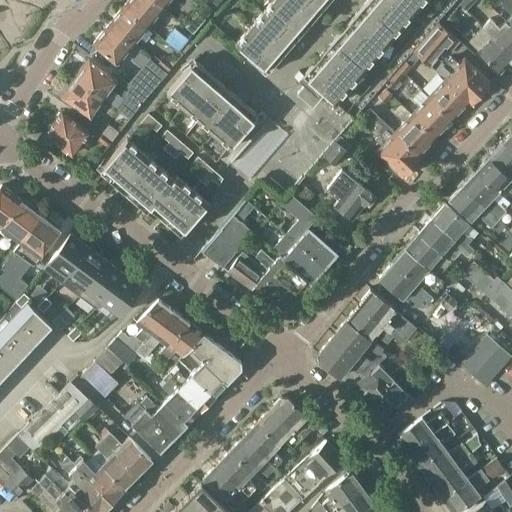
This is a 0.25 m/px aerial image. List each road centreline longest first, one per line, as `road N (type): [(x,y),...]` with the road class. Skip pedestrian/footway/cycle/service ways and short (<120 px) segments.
road 1 (residential): [(282,355),(0,139)]
road 2 (residential): [(282,355),(350,281),(355,258),(423,180),(444,175),(511,102)]
road 3 (residential): [(282,355),(120,511)]
road 4 (residential): [(371,453),(451,375),(500,424)]
road 5 (residential): [(0,132),(94,0)]
road 6 (residential): [(371,453),(282,355)]
